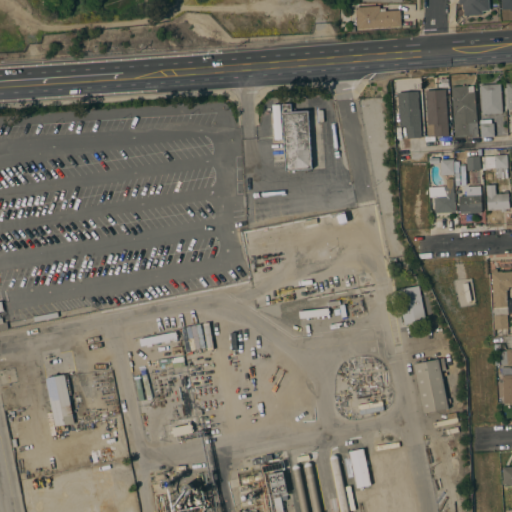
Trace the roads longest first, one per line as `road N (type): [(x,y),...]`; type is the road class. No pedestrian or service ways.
road 1 (track): [(321,24),(315,7),(185,2),(164,15),(34,24),(6,0)]
road 2 (secondary): [(382,56),(146,72)]
road 3 (secondary): [(146,72),(0,81)]
